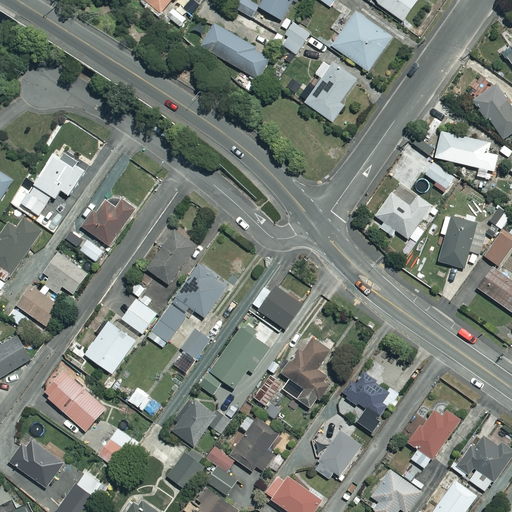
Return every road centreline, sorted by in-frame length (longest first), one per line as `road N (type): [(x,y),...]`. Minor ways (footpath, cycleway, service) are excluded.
road 1 (tertiary): [(318,227),(211,124),(18,0)]
road 2 (residential): [(49,84),(105,109),(187,164),(273,237),(318,227)]
road 3 (residential): [(479,0),(318,227)]
road 4 (tertiary): [(511,388),(387,298),(318,227)]
